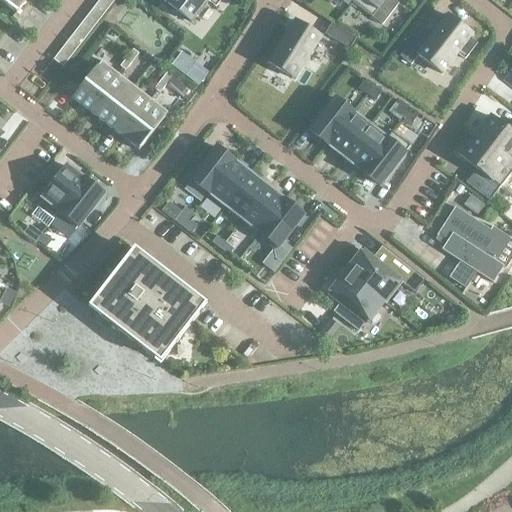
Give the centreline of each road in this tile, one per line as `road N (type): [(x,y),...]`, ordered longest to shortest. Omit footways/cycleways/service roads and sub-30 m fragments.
road 1 (residential): [(511,36),(375,231),(211,100)]
road 2 (residential): [(0,335),(137,196)]
road 3 (tertiary): [(162,511),(0,405)]
road 4 (residential): [(137,196),(3,92)]
road 5 (residential): [(137,196),(211,100)]
